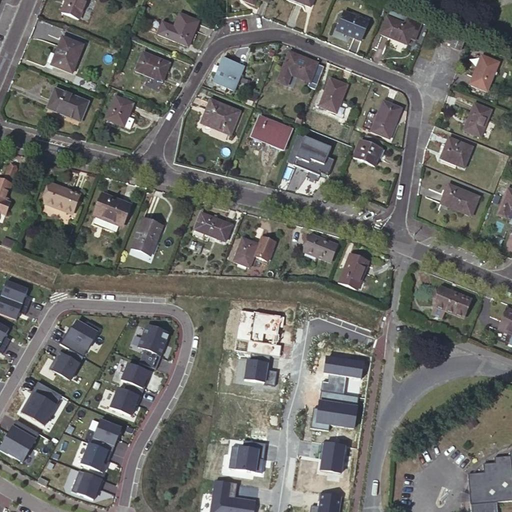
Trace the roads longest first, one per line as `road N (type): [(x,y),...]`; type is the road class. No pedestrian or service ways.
road 1 (residential): [(146,173),(218,45),(288,37),(407,86),(415,98),(400,245)]
road 2 (residential): [(122,511),(133,457),(179,372),(188,337),(181,316),(60,307),(0,404)]
road 3 (residential): [(391,348),(325,326),(306,333),(277,511)]
road 4 (residential): [(146,173),(400,245)]
road 5 (residential): [(0,136),(146,173)]
road 6 (unclassified): [(511,373),(492,366),(436,373),(392,418)]
